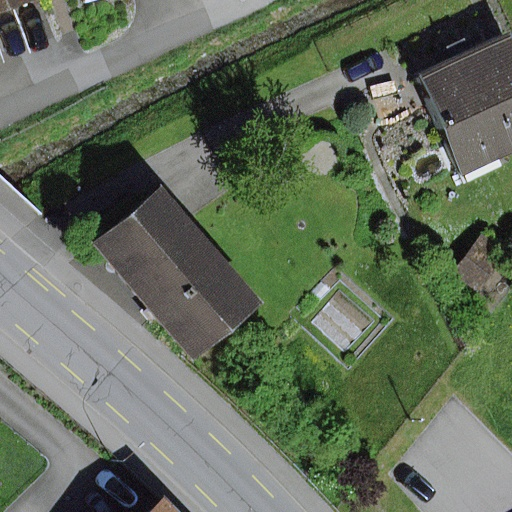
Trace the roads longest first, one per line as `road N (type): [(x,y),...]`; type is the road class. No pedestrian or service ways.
road 1 (primary): [(258,511),(0,280)]
road 2 (residential): [(0,115),(249,0)]
